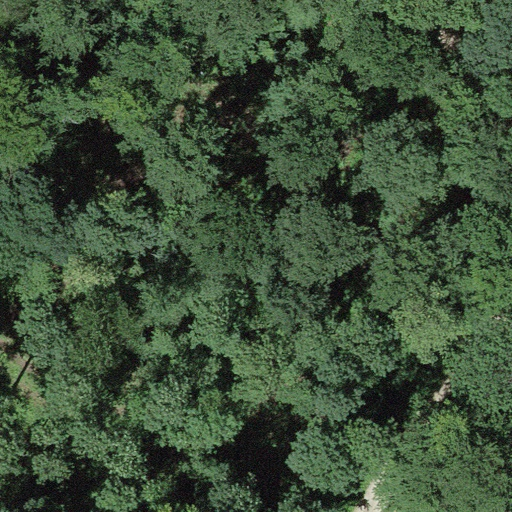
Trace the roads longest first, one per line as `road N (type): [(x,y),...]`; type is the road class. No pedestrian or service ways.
road 1 (track): [(367,511),(412,437),(511,307)]
road 2 (track): [(404,0),(511,77)]
